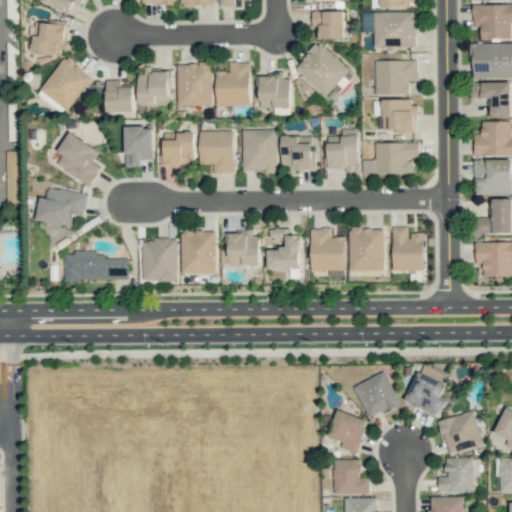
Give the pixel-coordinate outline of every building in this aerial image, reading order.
[(74,2),(80,5),(82,0),(42,0),(70,12),(74,2)] [(472,4),(473,26),(481,26),(481,39),(511,38),(511,10),(511,4),(472,4)] [(312,26),(319,26),(319,39),(344,38),(343,11),(312,11),(312,26)] [(416,11),(374,12),(374,46),(416,45),(416,11)] [(41,35),(32,35),(31,53),(60,54),(61,49),(66,49),(67,24),(41,23),(41,35)] [(325,96),(349,71),(318,42),(295,67),(325,96)] [(511,77),(511,42),(471,43),(472,77),(511,77)] [(66,114),(92,76),(64,56),(38,94),(66,114)] [(409,94),(408,80),(417,80),(417,60),(375,60),(376,94),(409,94)] [(216,104),(250,104),(251,62),(230,61),(230,71),(217,70),(216,104)] [(212,105),(211,63),(177,63),(177,105),(212,105)] [(139,103),(169,102),(168,71),(138,72),(139,103)] [(260,107),(290,108),(291,79),(280,79),(280,76),(261,75),(260,107)] [(133,87),(121,87),(121,80),(106,80),(106,112),(133,112),(133,87)] [(491,116),(510,116),(511,82),(471,81),(471,97),(491,98),(491,116)] [(417,131),(416,105),(411,105),(411,98),(382,99),(383,131),(417,131)] [(511,120),(482,120),(482,134),(475,133),(474,155),(511,155),(511,120)] [(153,126),(124,126),(124,166),(141,166),(141,159),(153,159),(153,126)] [(329,170),(359,169),(358,128),(342,129),(342,135),(328,136),(329,170)] [(242,129),(243,172),(277,171),(277,129),(242,129)] [(199,130),(200,164),(213,164),(213,173),(234,172),(233,130),(199,130)] [(164,139),(165,163),(195,163),(194,131),(177,132),(178,139),(164,139)] [(58,151),(62,154),(56,165),(90,185),(100,167),(93,162),(100,150),(69,132),(58,151)] [(282,165),(291,165),(291,170),(314,169),(313,135),(281,136),(282,165)] [(375,143),(375,159),(362,159),(363,173),(413,172),(412,158),(419,158),(419,142),(375,143)] [(19,150),(7,150),(6,202),(19,202),(19,150)] [(511,193),(511,177),(511,158),(475,159),(475,194),(511,193)] [(88,194),(49,187),(47,196),(41,195),(37,219),(71,226),(73,213),(84,215),(88,194)] [(511,233),(511,198),(492,198),(492,216),(475,216),(475,232),(511,233)] [(345,236),(331,237),(331,227),(310,228),(311,270),(345,270),(345,236)] [(393,270),(424,270),(423,232),(408,233),(408,227),(392,227),(393,270)] [(268,268),(300,268),(300,234),(287,234),(287,228),(269,228),(269,236),(285,236),(285,248),(268,248),(268,268)] [(384,270),(383,228),(349,228),(350,270),(384,270)] [(181,231),(182,273),(217,272),(216,230),(181,231)] [(259,265),(260,236),(249,235),(249,233),(226,232),(226,249),(221,249),(220,264),(259,265)] [(177,281),(178,239),(143,238),(142,280),(177,281)] [(511,241),(476,242),(476,264),(483,264),(484,276),(511,275),(511,241)] [(128,280),(128,254),(73,254),(64,254),(64,279),(128,280)] [(367,417),(399,405),(387,371),(354,383),(367,417)] [(444,382),(417,371),(404,402),(435,415),(441,401),(437,399),(444,382)] [(505,445),(511,447),(511,409),(506,407),(495,433),(508,438),(505,445)] [(342,441),(340,447),(356,453),(368,419),(338,409),(328,436),(342,441)] [(440,419),(447,453),(482,445),(475,411),(440,419)] [(511,456),(497,457),(498,492),(511,491),(511,456)] [(473,492),(473,475),(479,476),(479,457),(446,457),(446,476),(438,476),(438,492),(473,492)] [(334,494),(369,493),(368,477),(361,477),(360,458),(333,459),(334,494)] [(462,511),(463,496),(429,496),(429,511),(462,511)] [(377,511),(378,509),(376,509),(376,498),(345,497),(344,511),(377,511)]
